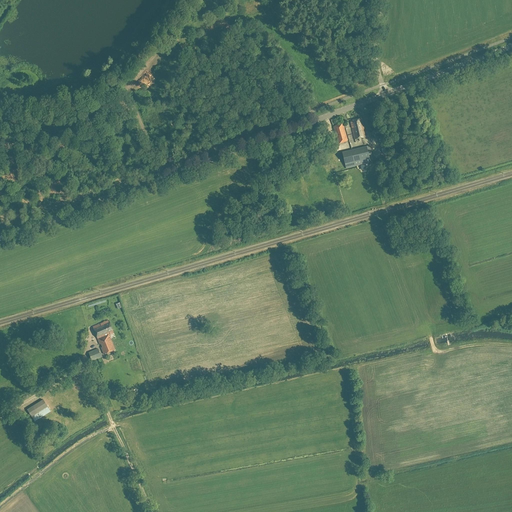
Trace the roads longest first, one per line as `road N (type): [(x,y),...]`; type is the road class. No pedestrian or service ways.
road 1 (track): [(437,351),(116,423),(0,506)]
road 2 (tertiary): [(0,238),(385,93)]
road 3 (track): [(92,374),(150,511)]
road 4 (tertiary): [(385,93),(511,46)]
